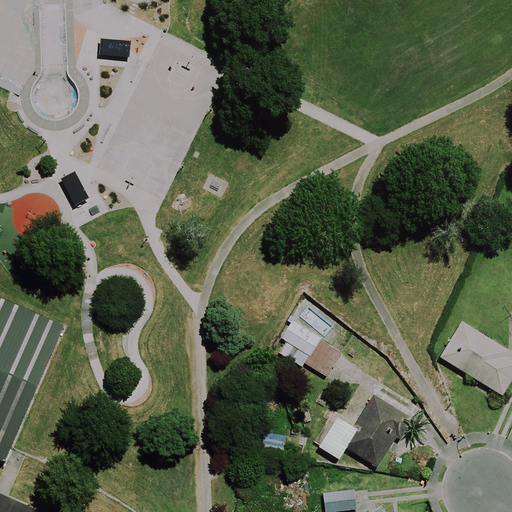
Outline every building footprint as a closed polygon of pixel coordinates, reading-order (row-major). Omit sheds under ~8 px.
[(0,458),(58,325),(0,299),(0,458)] [(295,352),(288,363),(299,370),(302,365),(323,379),(339,354),(292,323),(280,342),(295,352)] [(511,379),(511,357),(460,326),(438,361),(500,399),(511,379)] [(409,420),(371,399),(354,431),(334,420),(317,451),(338,462),(343,453),(376,471),(392,441),(396,443),(409,420)] [(353,511),(352,494),(321,497),(322,511),(353,511)]
